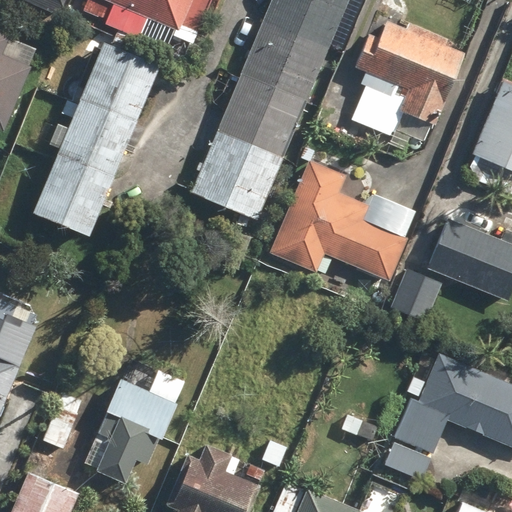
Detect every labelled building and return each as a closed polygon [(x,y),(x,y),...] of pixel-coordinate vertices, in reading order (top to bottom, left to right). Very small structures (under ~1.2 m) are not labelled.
[(25,0),(62,15),(68,0),(25,0)] [(111,0),(116,2),(108,22),(141,35),(149,16),(182,30),(194,0),(111,0)] [(352,0),(273,0),(193,190),(260,218),(352,0)] [(384,36),(372,30),(357,65),(412,88),(403,107),(409,110),(400,129),(428,140),(436,122),(440,123),(470,51),(450,43),(453,37),(412,20),(410,26),(392,18),(384,36)] [(0,126),(8,130),(35,65),(7,53),(14,36),(0,30),(0,126)] [(165,60),(109,37),(38,211),(94,234),(165,60)] [(511,77),(509,76),(478,153),(511,166),(511,77)] [(349,174),(310,159),(272,252),(320,272),(328,253),(393,279),(411,236),(366,218),(372,203),(342,191),(349,174)] [(511,238),(453,214),(431,267),(511,299),(511,238)] [(442,285),(406,270),(390,309),(425,324),(442,285)] [(43,310),(0,292),(0,421),(42,321),(39,320),(43,310)] [(463,315),(442,305),(434,322),(456,332),(463,315)] [(511,380),(440,352),(421,399),(414,396),(387,464),(425,479),(449,418),(511,443),(511,380)] [(153,388),(125,376),(88,463),(130,481),(140,458),(152,463),(165,434),(167,435),(182,400),(179,399),(188,377),(162,366),(153,388)] [(85,397),(65,388),(44,436),(65,445),(85,397)] [(291,445),(273,438),(264,460),(282,467),(291,445)] [(202,455),(190,451),(168,503),(181,508),(179,511),(253,511),(266,483),(238,471),(244,455),(208,440),(202,455)] [(73,511),(83,488),(32,467),(12,511),(73,511)] [(374,511),(311,486),(299,511),(374,511)] [(494,511),(460,498),(454,511),(494,511)]
